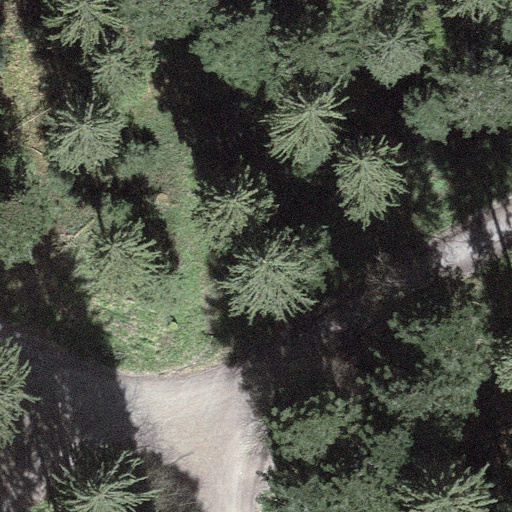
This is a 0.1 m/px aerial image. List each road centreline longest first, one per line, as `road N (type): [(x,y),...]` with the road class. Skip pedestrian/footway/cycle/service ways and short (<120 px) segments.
road 1 (track): [(169,400),(511,219)]
road 2 (track): [(48,382),(33,443),(0,503)]
road 3 (track): [(48,382),(169,400)]
